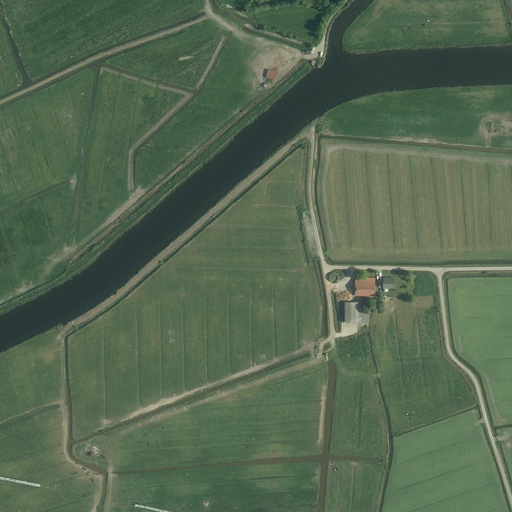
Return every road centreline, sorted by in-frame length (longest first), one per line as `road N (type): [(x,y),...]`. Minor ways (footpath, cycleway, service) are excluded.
road 1 (track): [(312,55),(78,265),(0,308)]
road 2 (track): [(311,138),(289,145),(105,304),(59,333)]
road 3 (track): [(439,270),(448,346),(477,380),(511,503)]
road 4 (track): [(212,15),(0,102)]
road 5 (unclassified): [(511,269),(324,269)]
road 6 (unclassified): [(324,269),(309,197),(311,132)]
